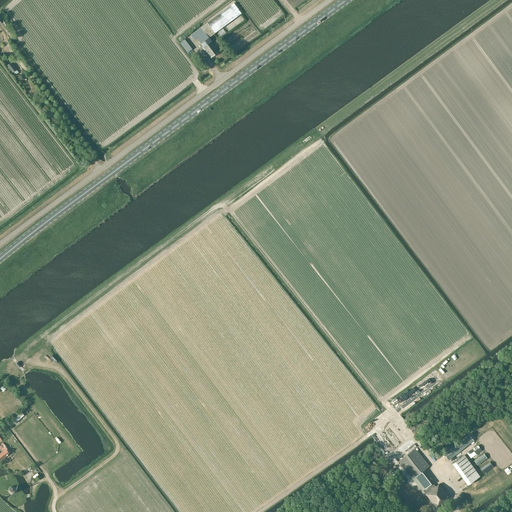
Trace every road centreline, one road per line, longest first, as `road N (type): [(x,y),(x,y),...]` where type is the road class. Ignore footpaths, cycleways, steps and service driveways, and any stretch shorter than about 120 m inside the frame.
road 1 (primary): [(0,258),(345,0)]
road 2 (unclassified): [(329,0),(0,243)]
road 3 (track): [(54,360),(117,444),(55,498)]
road 4 (track): [(0,30),(92,159)]
